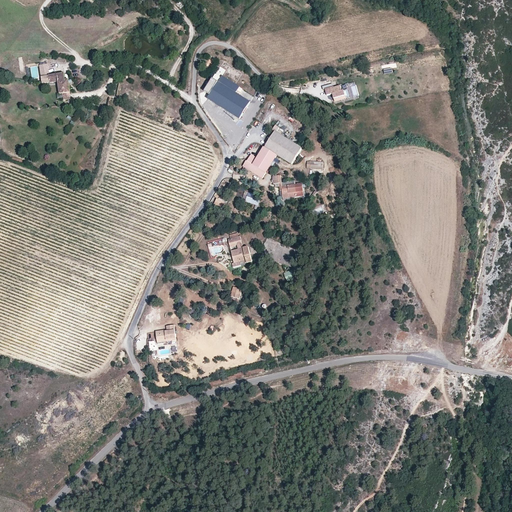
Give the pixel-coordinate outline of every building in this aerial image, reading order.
[(64,98),(71,97),(68,79),(65,79),(64,73),(51,75),(49,64),(40,65),(43,83),(58,81),(60,93),(63,92),(64,98)] [(251,102),(236,93),(240,87),(222,76),(219,82),(208,99),(240,119),(251,102)] [(333,94),(335,102),(346,98),(344,91),(342,92),(340,86),(334,88),(334,87),(325,89),(327,96),(333,94)] [(278,154),(291,163),(292,164),(302,148),(301,147),(276,130),(258,158),(254,164),(267,172),(278,154)] [(253,154),(249,160),(254,164),(258,158),(253,154)] [(252,170),(254,164),(249,160),(245,165),(252,170)] [(263,177),(267,172),(254,164),(252,170),(263,177)] [(294,183),(287,184),(281,185),(282,196),(303,193),(301,182),(294,183)] [(245,188),(241,186),(236,196),(244,199),(248,191),(244,190),(245,188)] [(214,206),(223,210),(226,203),(217,199),(214,206)] [(244,247),(241,236),(240,237),(232,239),(229,239),(231,245),(239,243),(239,245),(238,245),(239,249),(232,251),(235,263),(233,263),(233,267),(242,264),(241,261),(247,260),(248,263),(253,262),(249,246),(244,247)] [(284,274),(287,282),(296,279),(293,270),(284,274)] [(235,286),(231,296),(240,299),(243,289),(235,286)] [(193,308),(197,314),(201,311),(197,305),(193,308)] [(164,340),(165,342),(177,340),(175,325),(167,326),(168,332),(166,332),(165,331),(156,332),(157,341),(164,340)]
